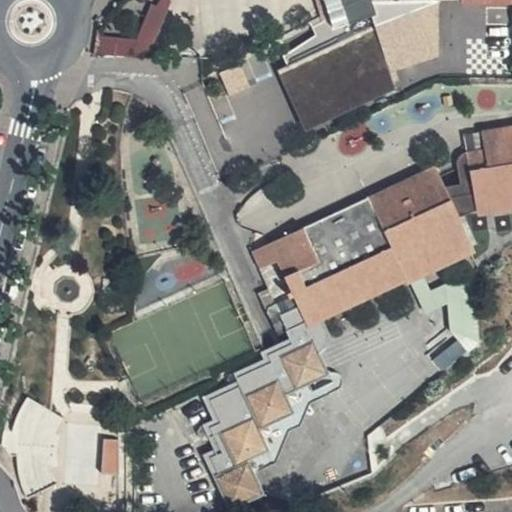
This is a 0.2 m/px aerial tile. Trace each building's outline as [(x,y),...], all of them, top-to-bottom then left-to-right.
[(511,14),(511,0),(457,0),(457,11),(511,14)] [(357,98),(387,86),(367,21),(361,5),(330,23),(333,30),(337,43),(357,98)] [(399,22),(399,6),(361,5),(367,21),(399,22)] [(326,48),(337,43),(333,30),(322,36),(326,48)] [(135,55),(137,35),(99,32),(98,53),(135,55)] [(467,220),(491,217),(492,224),(511,220),(511,138),(479,145),(484,176),(479,177),(480,194),(458,199),(467,220)] [(439,177),(369,206),(383,241),(317,270),(303,234),(266,250),(274,269),(286,296),(293,312),(275,320),(283,342),(267,348),(287,398),(323,383),(315,363),(320,361),(324,356),(326,351),(326,344),(319,327),(407,289),(410,294),(459,273),(450,249),(468,242),(439,177)] [(369,206),(303,234),(317,270),(383,241),(369,206)] [(256,277),(274,269),(266,250),(247,257),(256,277)] [(293,312),(286,296),(268,304),(275,320),(293,312)] [(455,340),(431,360),(449,378),(483,349),(481,298),(454,298),(455,340)] [(252,435),(280,423),(276,403),(287,398),(267,348),(254,353),(258,364),(229,377),(231,383),(197,399),(207,422),(195,427),(206,453),(194,459),(215,511),(223,511),(252,500),(239,469),(262,458),(252,435)] [(121,471),(122,436),(105,436),(104,470),(121,471)]
